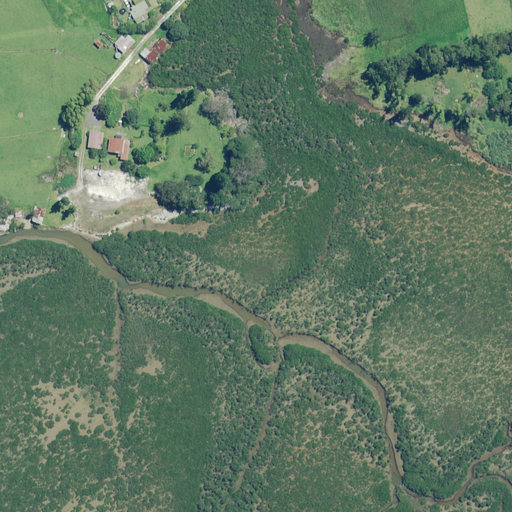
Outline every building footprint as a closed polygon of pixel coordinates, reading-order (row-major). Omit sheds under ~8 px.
[(146,13),(159,5),(155,0),(131,0),(129,1),(132,6),(128,9),(137,24),(148,17),(146,13)] [(135,42),(128,35),(125,39),(122,36),(114,44),(124,53),(135,42)] [(152,64),(168,45),(156,35),(141,53),(152,64)] [(103,45),(98,39),(95,43),(100,48),(103,45)] [(104,133),(90,131),(88,147),(102,149),(104,133)] [(130,140),(110,138),(108,151),(121,153),(121,159),(127,160),(130,140)] [(197,143),(183,144),(183,155),(197,155),(197,143)] [(42,224),(46,211),(35,208),(31,221),(42,224)]
